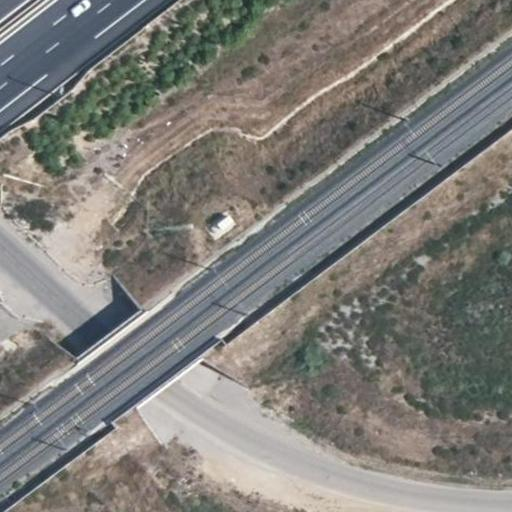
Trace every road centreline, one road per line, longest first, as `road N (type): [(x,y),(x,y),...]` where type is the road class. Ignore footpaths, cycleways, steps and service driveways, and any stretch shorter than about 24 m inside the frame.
road 1 (tertiary): [(0,247),(188,406),(319,469),(474,506)]
road 2 (motorway): [(0,76),(99,0)]
